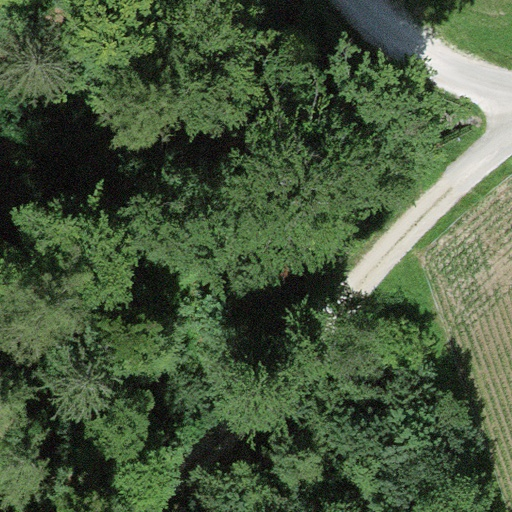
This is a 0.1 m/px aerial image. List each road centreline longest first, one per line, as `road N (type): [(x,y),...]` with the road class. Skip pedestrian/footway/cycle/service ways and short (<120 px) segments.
road 1 (track): [(511,137),(423,199),(211,442),(132,511)]
road 2 (track): [(344,0),(400,51),(511,87)]
